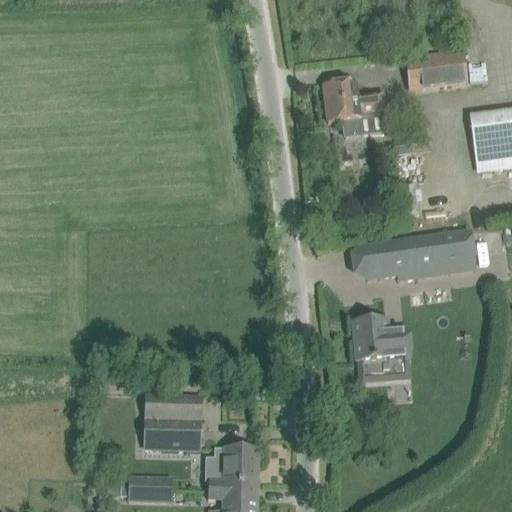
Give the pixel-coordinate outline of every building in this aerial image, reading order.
[(462,56),(407,63),(411,95),(466,88),(462,56)] [(324,88),(328,127),(343,125),(345,141),(388,136),(383,96),(357,99),(356,84),(324,88)] [(511,115),(470,121),(475,158),(511,152),(511,115)] [(403,124),(404,133),(414,132),(413,122),(403,124)] [(411,147),(409,147),(394,149),(394,150),(385,151),(388,174),(389,185),(397,184),(395,166),(394,159),(412,157),(411,147)] [(402,220),(415,220),(414,188),(401,188),(402,220)] [(374,248),(378,282),(397,279),(475,268),(471,234),(374,248)] [(386,323),(354,326),(357,365),(361,365),(362,384),(383,382),(408,380),(407,362),(394,363),(392,344),(387,344),(387,342),(386,329),(386,323)] [(175,449),(176,398),(144,397),(143,449),(175,449)] [(200,399),(176,398),(175,449),(199,450),(200,399)] [(259,453),(222,452),(215,452),(215,462),(206,461),(205,486),(209,486),(209,495),(221,496),(224,496),(224,487),(258,488),(259,453)] [(128,505),(172,506),(173,480),(128,479),(128,484),(109,483),(109,501),(128,501),(128,505)] [(220,511),(257,511),(258,488),(224,487),(224,496),(221,496),(220,511)]
